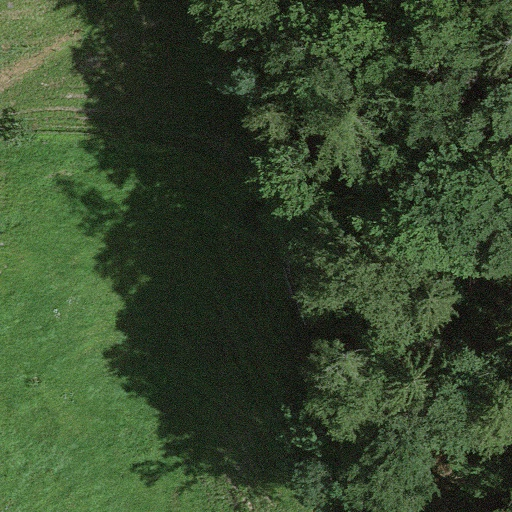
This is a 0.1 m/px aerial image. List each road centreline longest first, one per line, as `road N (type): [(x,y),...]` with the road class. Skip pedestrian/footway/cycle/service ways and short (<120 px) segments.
road 1 (track): [(511,320),(481,336),(407,342),(360,330),(332,289),(281,8),(268,0)]
road 2 (track): [(142,0),(139,12),(0,111)]
